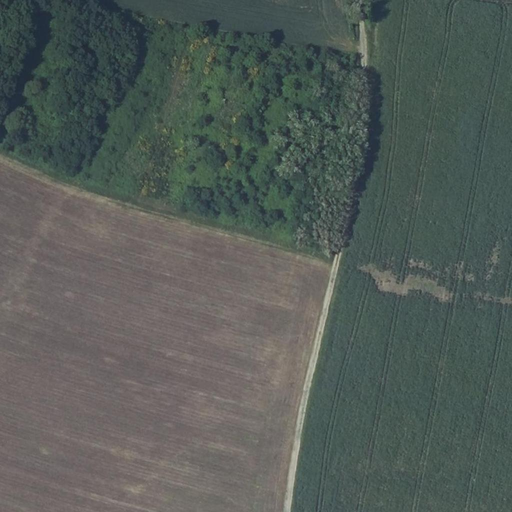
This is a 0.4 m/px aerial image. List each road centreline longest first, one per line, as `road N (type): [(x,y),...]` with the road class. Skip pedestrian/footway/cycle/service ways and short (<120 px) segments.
road 1 (track): [(356,0),(363,124),(287,511)]
road 2 (track): [(0,331),(65,219),(92,201),(338,264)]
